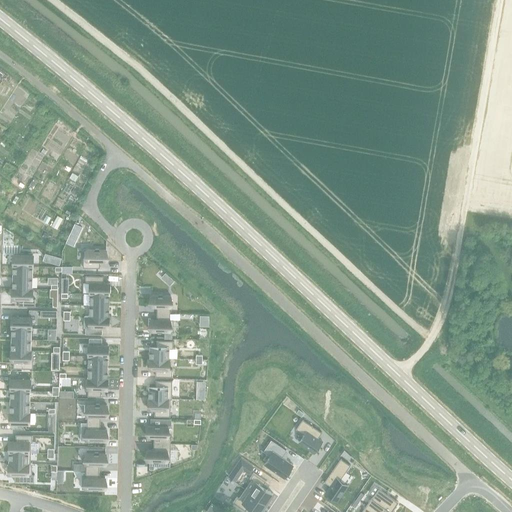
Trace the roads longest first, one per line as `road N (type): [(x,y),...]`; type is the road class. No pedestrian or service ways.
road 1 (secondary): [(511,475),(185,172),(0,19)]
road 2 (unclassified): [(119,152),(472,477)]
road 3 (track): [(398,372),(435,329),(455,257),(498,0)]
road 4 (residential): [(132,252),(123,511)]
